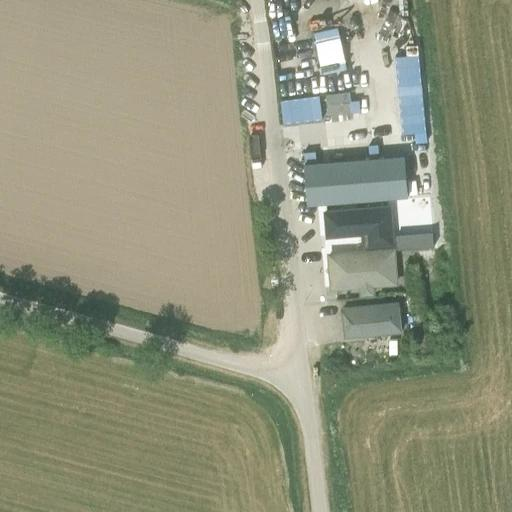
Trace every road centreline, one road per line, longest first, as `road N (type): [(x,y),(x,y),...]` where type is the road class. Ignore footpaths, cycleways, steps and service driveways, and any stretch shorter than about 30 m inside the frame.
road 1 (unclassified): [(304,379),(256,0)]
road 2 (unclassified): [(304,379),(0,295)]
road 3 (unclassified): [(321,511),(304,379)]
